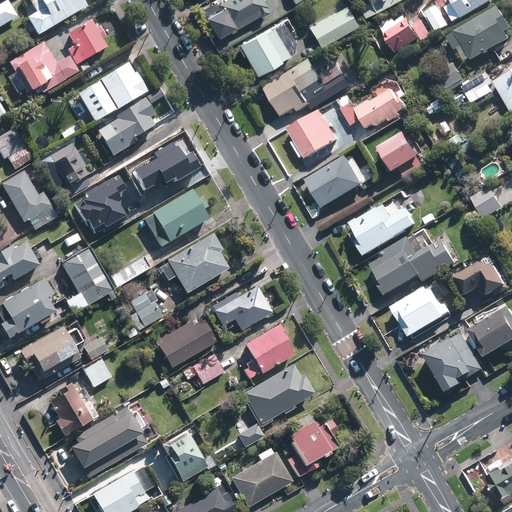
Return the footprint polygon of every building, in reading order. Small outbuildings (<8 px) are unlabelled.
[(6,0),(0,3),(0,25),(15,16),(6,0)] [(74,0),(22,0),(33,17),(18,26),(26,39),(78,7),(74,0)] [(254,0),(220,0),(207,7),(218,26),(243,12),(249,24),(263,16),(254,0)] [(358,0),(372,21),(399,3),(397,0),(358,0)] [(475,0),(436,0),(452,24),(480,7),(475,0)] [(333,10),(297,33),(308,50),(344,27),(333,10)] [(511,36),(497,12),(438,47),(454,73),(511,37),(511,36)] [(424,13),(414,19),(425,39),(435,33),(424,13)] [(401,22),(372,39),(384,60),(413,43),(401,22)] [(271,26),(230,49),(247,78),(287,55),(271,26)] [(42,42),(8,62),(26,93),(38,86),(41,93),(77,72),(68,56),(55,64),(42,42)] [(121,67),(83,88),(89,99),(66,111),(77,129),(103,114),(136,96),(121,67)] [(511,70),(482,87),(500,119),(511,111),(511,70)] [(289,73),(257,94),(272,116),(304,96),(289,73)] [(350,88),(343,79),(338,84),(332,77),(318,88),(330,104),(350,88)] [(473,78),(450,90),(462,112),(473,106),(467,96),(482,87),(473,78)] [(65,83),(44,94),(52,108),(73,97),(65,83)] [(158,89),(145,97),(150,105),(163,97),(158,89)] [(337,102),(312,116),(326,139),(352,123),(360,137),(397,115),(383,91),(344,114),(337,102)] [(136,96),(103,114),(120,145),(153,127),(136,96)] [(450,107),(444,98),(431,106),(437,115),(450,107)] [(312,116),(280,136),(298,166),(331,147),(326,139),(312,116)] [(13,169),(33,157),(25,144),(23,146),(13,128),(5,133),(0,124),(0,155),(2,159),(6,157),(13,169)] [(401,134),(373,150),(391,182),(419,165),(401,134)] [(61,150),(44,160),(59,186),(76,176),(61,150)] [(159,153),(129,170),(147,201),(177,184),(159,153)] [(353,156),(308,181),(324,210),(369,185),(353,156)] [(27,176),(36,172),(32,165),(23,170),(27,176)] [(0,183),(0,185),(22,222),(27,219),(34,230),(56,217),(55,215),(61,212),(58,206),(51,209),(49,206),(39,189),(34,192),(22,171),(0,183)] [(122,176),(108,185),(113,194),(128,184),(122,176)] [(480,190),(463,203),(477,221),(494,208),(480,190)] [(186,193),(135,222),(150,249),(201,220),(186,193)] [(382,204),(353,223),(365,240),(354,247),(364,262),(420,224),(410,210),(394,221),(382,204)] [(205,238),(162,261),(179,293),(222,271),(205,238)] [(427,238),(365,273),(381,300),(442,265),(427,238)] [(0,287),(2,287),(0,283),(0,279),(8,274),(12,281),(38,266),(24,242),(12,249),(10,245),(0,251),(0,287)] [(78,251),(54,267),(71,295),(57,303),(65,317),(104,294),(78,251)] [(483,258),(448,280),(467,309),(501,287),(483,258)] [(37,282),(0,302),(0,319),(2,322),(0,323),(0,327),(7,338),(54,312),(46,298),(52,294),(43,279),(37,282)] [(437,282),(397,306),(404,318),(391,326),(400,342),(453,309),(437,282)] [(246,289),(211,311),(227,336),(262,314),(246,289)] [(155,300),(129,315),(136,328),(162,312),(155,300)] [(511,319),(505,308),(433,351),(439,361),(445,371),(477,352),(482,359),(511,341),(511,319)] [(169,368),(214,342),(201,320),(192,325),(189,321),(154,341),(169,368)] [(277,325),(243,344),(251,359),(244,364),(247,368),(243,370),(248,379),(259,372),(260,374),(293,355),(284,340),(285,339),(277,325)] [(60,327),(18,351),(27,367),(28,366),(37,380),(41,378),(41,379),(78,358),(60,327)] [(133,327),(125,332),(128,338),(137,333),(133,327)] [(89,360),(107,350),(99,337),(81,347),(89,360)] [(423,349),(408,357),(417,373),(432,364),(423,349)] [(201,385),(222,372),(212,354),(190,366),(191,367),(182,373),(186,379),(195,374),(201,385)] [(93,389),(111,378),(99,358),(81,369),(93,389)] [(291,365),(241,394),(247,403),(245,404),(259,427),(271,420),(270,419),(313,393),(302,375),(298,377),(291,365)] [(62,436),(90,420),(69,383),(55,391),(58,395),(48,401),(58,419),(54,421),(62,436)] [(124,408),(74,438),(78,443),(67,450),(80,471),(81,470),(87,479),(145,444),(137,431),(135,432),(126,416),(128,415),(124,408)] [(312,421),(287,435),(291,442),(288,443),(295,454),(287,458),(297,477),(319,465),(316,459),(336,447),(330,437),(336,434),(329,420),(316,428),(312,421)] [(244,448),(263,437),(255,423),(236,435),(244,448)] [(182,478),(206,465),(186,429),(162,442),(182,478)] [(259,460),(229,478),(246,507),(292,481),(274,452),(272,453),(268,448),(256,455),(259,460)] [(511,495),(511,463),(489,476),(495,489),(501,485),(508,498),(511,495)] [(143,492),(130,469),(91,492),(95,498),(93,499),(100,511),(126,511),(138,505),(137,503),(146,498),(148,500),(163,491),(158,483),(143,492)] [(216,488),(173,511),(232,511),(235,510),(230,501),(225,504),(216,488)] [(171,503),(166,495),(160,499),(165,507),(171,503)]
